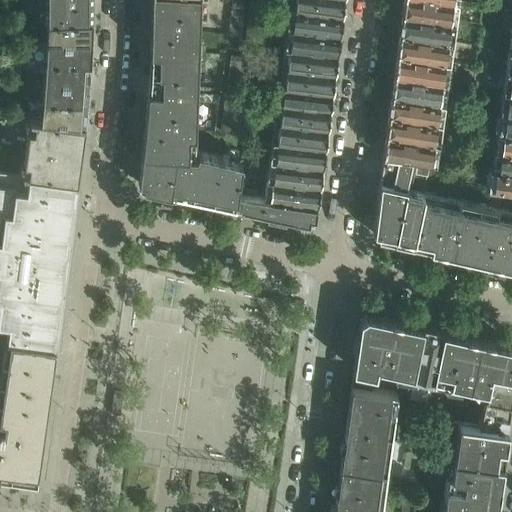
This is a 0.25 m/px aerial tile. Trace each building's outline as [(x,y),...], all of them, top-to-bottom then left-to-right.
[(91,20),(91,0),(47,0),(47,21),(91,20)] [(197,54),(199,9),(199,0),(151,0),(151,10),(150,52),(197,54)] [(232,0),(228,33),(240,35),(244,0),(232,0)] [(343,0),(295,0),(294,8),(342,14),(343,0)] [(456,0),(403,0),(402,13),(454,20),(456,0)] [(484,0),(483,10),(496,11),(497,0),(484,0)] [(263,3),(251,1),(245,41),(257,43),(263,3)] [(342,14),(294,8),(289,7),(287,26),(339,34),(342,14)] [(454,20),(402,13),(399,32),(451,40),(454,20)] [(91,20),(47,21),(47,41),(90,40),(91,20)] [(339,34),(287,26),(284,47),(289,47),(337,54),(339,34)] [(451,40),(399,32),(397,53),(449,60),(451,40)] [(90,40),(47,41),(46,61),(89,61),(90,40)] [(337,54),(289,47),(286,66),(334,73),(337,54)] [(197,54),(150,52),(147,92),(196,94),(197,54)] [(449,60),(397,53),(394,73),(446,80),(449,60)] [(231,55),(228,79),(252,82),(255,58),(231,55)] [(89,61),(46,61),(44,80),(87,81),(89,61)] [(334,73),(286,66),(283,85),(331,92),(334,73)] [(482,88),(485,68),(475,66),(473,87),(482,88)] [(446,80),(394,73),(391,93),(443,100),(446,80)] [(87,81),(44,80),(42,99),(86,102),(87,81)] [(331,92),(283,85),(279,84),(276,101),(281,101),(329,109),(331,92)] [(511,90),(504,89),(502,109),(511,110),(511,90)] [(196,94),(147,92),(144,132),(141,153),(176,155),(176,152),(194,154),(196,94)] [(443,100),(391,93),(388,113),(441,120),(443,100)] [(86,102),(42,99),(40,120),(84,125),(84,123),(85,123),(86,102)] [(249,103),(225,100),(221,132),(245,135),(249,103)] [(329,109),(281,101),(279,121),(327,128),(329,109)] [(511,110),(502,109),(499,128),(511,130),(511,110)] [(441,120),(388,113),(386,132),(438,140),(441,120)] [(84,125),(40,120),(29,118),(29,120),(35,121),(33,130),(28,130),(24,163),(29,164),(28,173),(22,172),(22,174),(77,182),(84,125)] [(327,128),(279,121),(276,140),(324,147),(327,128)] [(511,130),(499,128),(497,147),(511,149),(511,130)] [(438,140),(386,132),(383,152),(411,156),(435,160),(438,140)] [(324,147),(276,140),(273,159),(321,167),(324,147)] [(462,164),(465,144),(454,143),(452,163),(462,164)] [(511,149),(497,147),(494,167),(496,167),(511,169),(511,149)] [(237,193),(241,160),(197,150),(196,154),(194,154),(176,152),(176,155),(141,153),(138,180),(143,187),(236,206),(238,194),(237,193)] [(411,156),(383,152),(372,230),(377,236),(413,244),(423,193),(412,191),(414,182),(406,181),(411,156)] [(321,167),(273,159),(271,178),(319,186),(321,167)] [(427,175),(430,161),(418,159),(415,173),(427,175)] [(456,165),(455,173),(462,174),(464,166),(456,165)] [(511,169),(496,167),(494,180),(488,179),(486,186),(511,189),(511,169)] [(77,182),(22,174),(0,171),(0,323),(8,325),(7,338),(51,344),(50,346),(55,347),(77,182)] [(424,192),(426,179),(417,177),(415,190),(424,192)] [(319,186),(271,178),(268,199),(299,204),(316,206),(319,186)] [(468,255),(477,209),(478,204),(471,203),(471,207),(458,205),(460,200),(453,199),(452,203),(429,199),(430,194),(423,193),(413,244),(468,255)] [(316,206),(299,204),(268,199),(238,194),(236,206),(308,221),(312,221),(315,217),(316,206)] [(511,244),(509,244),(511,230),(511,210),(489,207),(488,211),(477,209),(468,255),(511,264),(511,244)] [(413,373),(423,327),(367,314),(360,319),(353,369),(373,373),(376,374),(377,371),(395,374),(396,370),(413,373)] [(423,327),(413,373),(412,378),(420,380),(421,375),(431,377),(432,377),(442,330),(423,327)] [(478,338),(442,330),(432,377),(431,377),(430,382),(431,382),(432,378),(468,386),(478,338)] [(36,483),(43,430),(55,347),(50,346),(51,344),(7,338),(6,340),(9,340),(0,406),(0,420),(5,421),(3,431),(0,431),(0,470),(35,476),(34,483),(36,483)] [(498,342),(478,338),(468,386),(486,389),(488,390),(498,342)] [(511,345),(498,342),(488,390),(486,389),(484,397),(511,402),(511,394),(511,345)] [(351,386),(340,465),(386,472),(397,392),(371,389),(373,373),(353,369),(351,386)] [(124,391),(114,389),(109,425),(119,426),(124,391)] [(468,398),(448,393),(446,401),(466,406),(468,398)] [(511,402),(484,397),(479,425),(507,430),(511,402)] [(502,465),(507,430),(479,425),(458,422),(456,440),(451,440),(449,457),(453,457),(453,458),(502,465)] [(502,465),(453,458),(451,474),(446,473),(446,475),(447,475),(500,482),(502,465)] [(380,511),(386,472),(340,465),(333,511),(380,511)] [(500,482),(447,475),(443,499),(444,499),(497,506),(500,482)] [(409,511),(412,491),(404,490),(401,511),(409,511)] [(495,511),(497,506),(444,499),(442,511),(495,511)]
